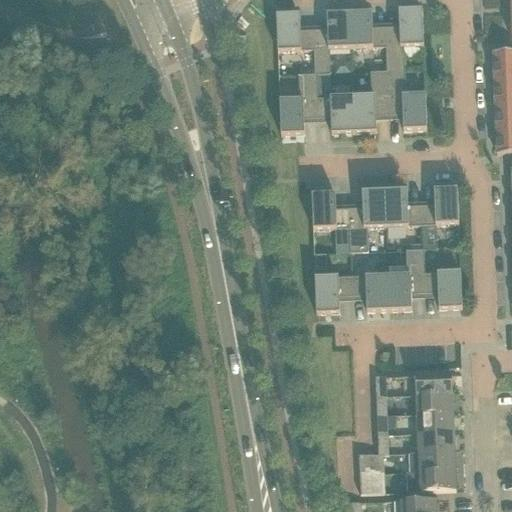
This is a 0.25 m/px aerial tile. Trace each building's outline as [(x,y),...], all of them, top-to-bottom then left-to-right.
[(403,50),(423,49),(422,14),(398,14),(399,30),(385,31),(386,51),(387,51),(388,75),(404,74),(403,50)] [(327,33),(313,34),(314,54),(315,78),(331,77),(330,53),(350,52),(349,16),(326,17),(327,33)] [(386,51),(385,31),(372,31),(371,16),(349,16),(350,52),(386,51)] [(314,54),(313,34),(300,34),(299,18),(276,19),(277,33),(274,33),(275,41),(277,41),(278,55),(313,54),(314,54)] [(493,55),(494,81),(511,80),(511,54),(509,54),(493,55)] [(388,75),(387,75),(389,119),(403,118),(403,134),(426,133),(425,97),(405,98),(404,74),(388,75)] [(373,99),(352,100),(354,136),(376,135),(376,119),(389,119),(387,75),(372,75),(373,99)] [(299,102),(279,103),(280,117),(278,117),(278,125),(280,125),(281,139),(304,138),(304,122),(317,122),(316,102),(315,102),(315,78),(298,78),(299,102)] [(511,80),(494,81),(495,106),(511,105),(511,80)] [(354,136),(352,100),(316,102),(317,122),(331,121),(331,137),(354,136)] [(511,105),(495,106),(496,131),(511,130),(511,105)] [(511,130),(496,131),(497,157),(511,156),(511,130)] [(439,228),(458,228),(457,192),(434,193),(434,209),(420,209),(421,229),(422,229),(439,228)] [(407,194),(384,195),(386,231),(421,229),(420,209),(407,210),(407,194)] [(362,211),(349,212),(350,232),(349,232),(350,256),(366,256),(365,231),(386,231),(384,195),(362,196),(362,211)] [(350,232),(349,212),(335,213),(335,197),(312,198),(312,212),(310,212),(310,219),(312,219),(313,234),(349,232),(350,232)] [(408,278),(388,279),(389,315),(412,314),(411,298),(424,297),(424,277),(423,253),(407,254),(408,278)] [(424,277),(424,297),(438,297),(439,313),(462,312),(460,276),(424,277)] [(388,279),(352,280),(352,300),(366,300),(367,315),(389,315),(388,279)] [(352,280),(315,282),(315,296),(313,296),(313,303),(316,303),(316,317),(340,316),(339,301),(352,300),(352,280)] [(416,399),(452,397),(451,378),(415,379),(416,399)] [(376,400),(386,400),(385,380),(375,380),(376,400)] [(452,397),(416,399),(417,418),(453,416),(452,397)] [(386,400),(376,400),(377,419),(387,419),(386,400)] [(454,436),(453,416),(417,418),(418,437),(454,436)] [(387,438),(387,419),(377,419),(378,439),(387,438)] [(454,455),(454,436),(418,437),(418,456),(454,455)] [(388,457),(387,438),(378,439),(379,458),(383,458),(388,457)] [(454,455),(418,456),(408,457),(409,476),(455,474),(454,455)] [(383,458),(379,458),(359,458),(359,478),(383,477),(383,458)] [(455,474),(409,476),(406,476),(407,496),(456,494),(455,474)] [(383,477),(359,478),(360,498),(384,497),(383,477)] [(436,511),(436,503),(400,504),(394,504),(394,511),(436,511)]
